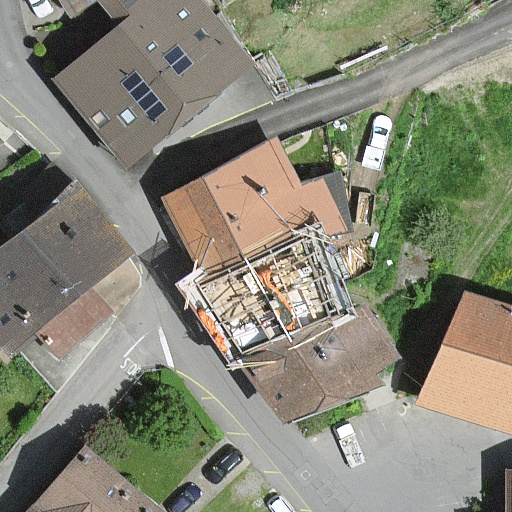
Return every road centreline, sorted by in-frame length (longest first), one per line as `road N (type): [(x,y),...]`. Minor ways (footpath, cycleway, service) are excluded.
road 1 (residential): [(127,194),(511,28)]
road 2 (residential): [(0,511),(172,299)]
road 3 (tertiary): [(336,511),(215,370),(172,299)]
road 4 (tertiary): [(127,194),(22,78)]
